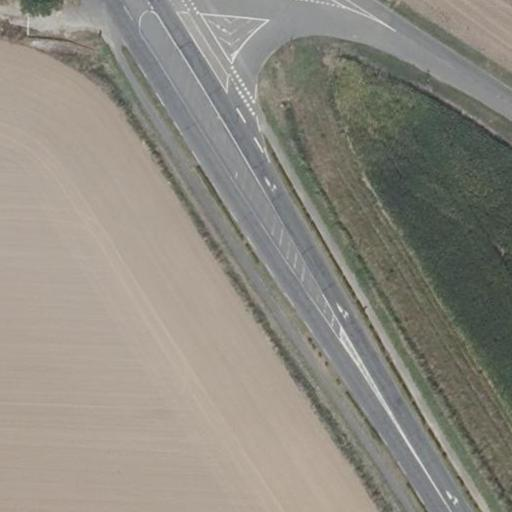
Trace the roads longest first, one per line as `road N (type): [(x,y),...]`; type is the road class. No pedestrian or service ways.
road 1 (tertiary): [(113,5),(224,184),(434,486)]
road 2 (tertiary): [(434,486),(244,140)]
road 3 (residential): [(244,140),(247,60),(274,27),(327,12)]
road 4 (tertiary): [(244,140),(157,1)]
road 5 (residential): [(392,29),(511,105)]
road 6 (residential): [(193,0),(327,12)]
